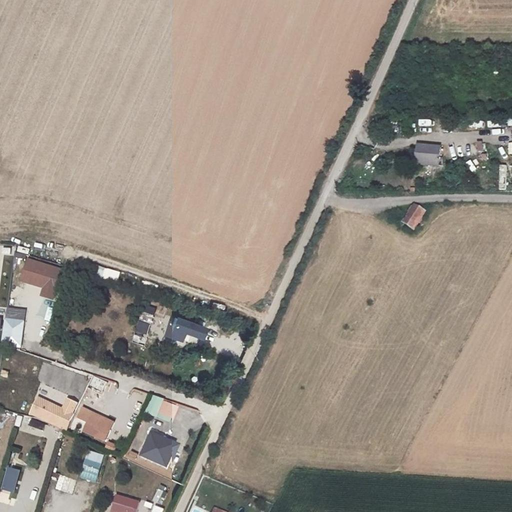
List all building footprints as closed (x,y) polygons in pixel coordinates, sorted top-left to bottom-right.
[(420,164),(441,166),(442,151),(421,149),(420,164)] [(510,166),(502,167),(503,179),(511,178),(510,166)] [(416,232),(427,214),(416,207),(404,224),(416,232)] [(25,260),(26,256),(17,254),(16,262),(20,263),(21,259),(25,260)] [(51,298),(60,269),(27,260),(21,280),(42,287),(40,295),(51,298)] [(138,320),(136,333),(149,335),(154,308),(145,306),(142,321),(138,320)] [(44,323),(50,324),(53,310),(47,309),(44,323)] [(7,320),(3,345),(20,347),(24,322),(7,320)] [(201,331),(175,322),(171,334),(197,343),(201,331)] [(135,334),(132,344),(145,348),(148,337),(135,334)] [(127,400),(140,406),(146,394),(133,388),(127,400)] [(158,418),(165,402),(154,397),(147,413),(158,418)] [(65,428),(76,404),(67,400),(63,409),(42,399),(35,414),(65,428)] [(172,419),(177,407),(165,403),(160,414),(172,419)] [(105,440),(111,428),(103,425),(107,419),(93,412),(84,431),(105,440)] [(172,419),(160,414),(159,418),(170,423),(172,419)] [(111,428),(113,422),(107,419),(103,425),(111,428)] [(165,466),(171,453),(159,447),(162,442),(163,439),(152,434),(142,456),(152,461),(150,465),(158,468),(160,464),(165,466)] [(114,451),(117,446),(109,442),(106,448),(114,451)] [(171,453),(173,447),(162,442),(159,447),(171,453)] [(100,474),(106,456),(90,451),(84,469),(100,474)] [(0,489),(13,494),(21,472),(8,467),(0,489)] [(97,482),(100,474),(84,469),(81,476),(97,482)] [(73,493),(76,479),(58,475),(56,489),(73,493)] [(151,502),(155,489),(148,487),(144,499),(151,502)] [(138,511),(141,502),(136,501),(136,500),(117,495),(113,509),(121,511),(138,511)]
